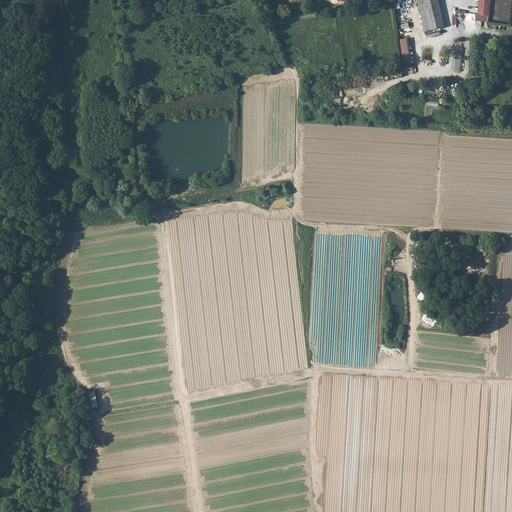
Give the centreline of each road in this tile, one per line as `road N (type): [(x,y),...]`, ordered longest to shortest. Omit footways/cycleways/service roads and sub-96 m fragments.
road 1 (track): [(320,511),(294,200),(297,107),(291,63),(265,0)]
road 2 (track): [(165,216),(177,382),(198,511)]
road 3 (track): [(312,372),(511,381)]
road 4 (track): [(312,372),(182,394)]
